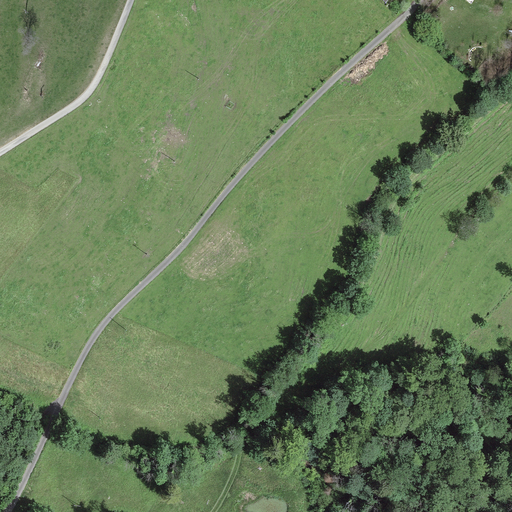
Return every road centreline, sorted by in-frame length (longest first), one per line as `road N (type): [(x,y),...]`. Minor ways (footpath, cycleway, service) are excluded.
road 1 (track): [(8,511),(96,329),(419,0)]
road 2 (track): [(511,84),(401,189),(354,295),(270,403),(210,511)]
road 3 (track): [(130,0),(87,93),(0,151)]
